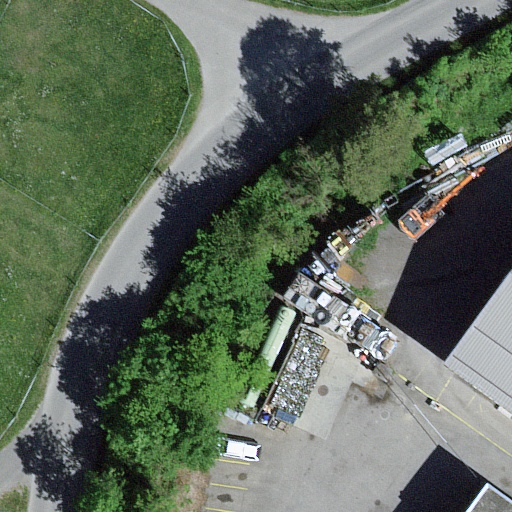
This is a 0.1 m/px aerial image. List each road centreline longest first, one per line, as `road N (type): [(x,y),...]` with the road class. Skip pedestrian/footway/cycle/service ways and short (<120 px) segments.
road 1 (unclassified): [(63,511),(67,435),(96,331),(139,249),(211,159),(294,87),(453,0)]
road 2 (unknown): [(511,333),(394,235)]
road 3 (track): [(294,87),(182,0)]
